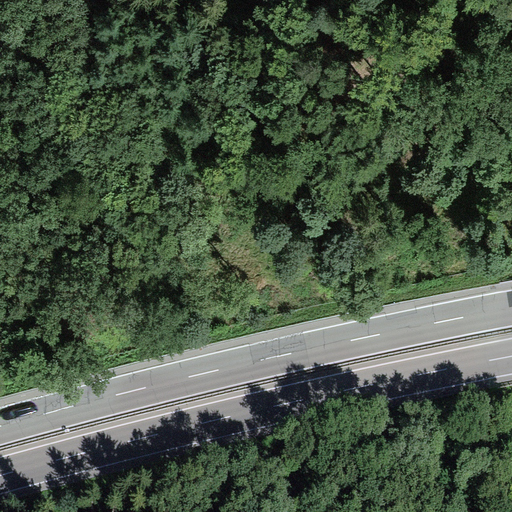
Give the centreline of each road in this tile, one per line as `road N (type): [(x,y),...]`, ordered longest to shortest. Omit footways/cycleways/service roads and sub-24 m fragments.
road 1 (motorway): [(0,476),(511,356)]
road 2 (motorway): [(511,309),(273,356),(0,425)]
